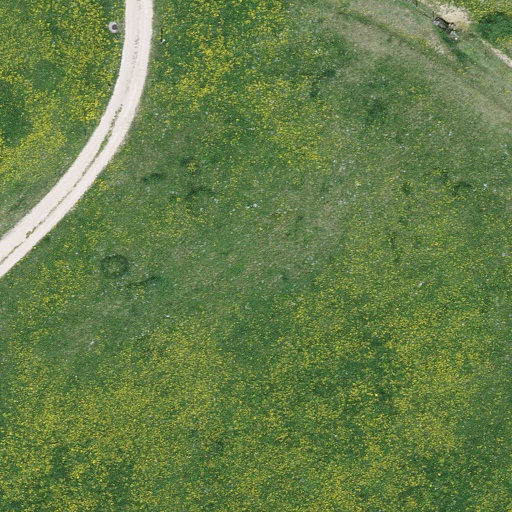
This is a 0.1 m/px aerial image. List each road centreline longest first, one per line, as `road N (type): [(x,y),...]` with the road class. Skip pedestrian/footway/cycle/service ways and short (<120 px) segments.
road 1 (track): [(134,0),(127,82),(108,132),(72,184),(0,252)]
road 2 (track): [(355,0),(511,99)]
